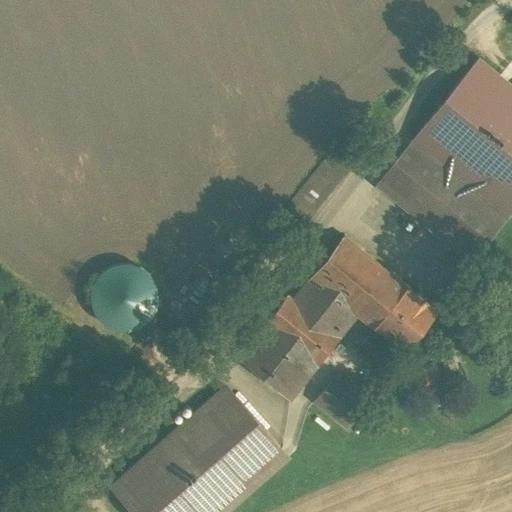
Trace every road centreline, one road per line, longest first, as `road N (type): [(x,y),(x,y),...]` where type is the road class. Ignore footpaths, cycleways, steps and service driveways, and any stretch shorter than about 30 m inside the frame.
road 1 (track): [(29,511),(187,370),(476,29),(511,7)]
road 2 (track): [(341,190),(440,267)]
